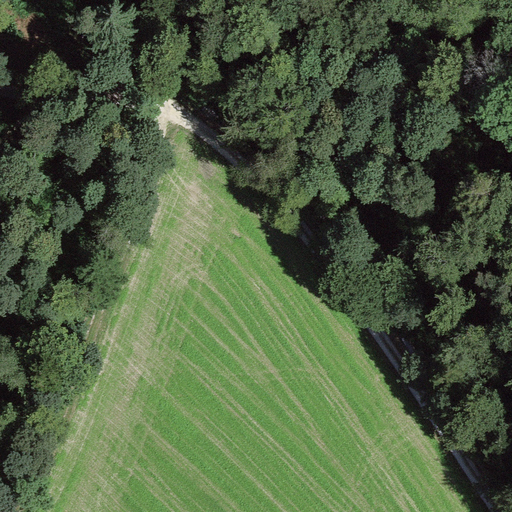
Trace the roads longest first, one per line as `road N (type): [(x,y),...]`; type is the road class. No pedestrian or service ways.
road 1 (track): [(500,511),(440,412),(294,221),(177,121),(137,100),(126,38),(109,0)]
road 2 (track): [(177,121),(2,511)]
road 3 (track): [(0,93),(137,100)]
